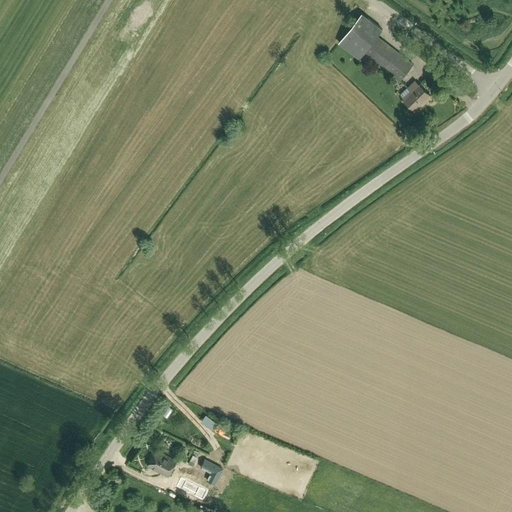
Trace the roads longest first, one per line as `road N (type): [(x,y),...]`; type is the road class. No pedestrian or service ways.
road 1 (tertiary): [(71,511),(149,399),(237,300),(309,233),(464,120),(494,89)]
road 2 (unclassified): [(494,89),(369,0)]
